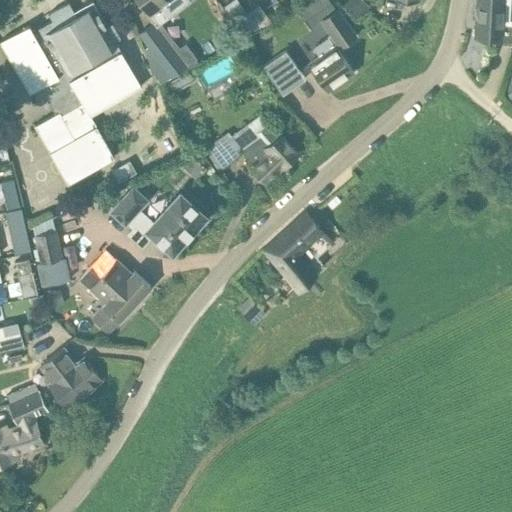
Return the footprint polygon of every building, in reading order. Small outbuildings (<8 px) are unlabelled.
[(101,15),(92,0),(91,0),(73,11),(68,1),(48,13),(51,19),(32,30),(29,24),(0,39),(0,42),(28,92),(33,90),(38,98),(45,94),(55,112),(34,124),(66,182),(114,156),(91,114),(141,85),(120,49),(120,48),(101,15)] [(140,0),(149,11),(150,11),(159,23),(167,16),(168,17),(190,0),(140,0)] [(312,23),(336,5),(332,0),(314,0),(302,9),(312,23)] [(369,6),(363,0),(347,0),(342,5),(356,19),(369,6)] [(511,0),(476,0),(474,36),(511,37),(511,0)] [(318,56),(309,63),(327,90),(353,72),(338,49),(357,35),(339,9),(338,8),(335,10),(320,20),(330,36),(329,37),(328,36),(312,47),(318,56)] [(152,21),(137,33),(155,55),(169,43),(152,21)] [(166,49),(153,57),(165,76),(178,68),(166,49)] [(283,93),(304,78),(285,50),(263,65),(283,93)] [(243,153),(253,166),(265,182),(296,155),(281,136),(280,136),(269,122),(261,113),(231,136),(227,131),(203,149),(219,171),(243,153)] [(111,169),(115,177),(118,182),(136,172),(129,159),(111,169)] [(133,187),(112,209),(125,221),(126,219),(134,226),(129,232),(142,244),(153,232),(172,250),(186,235),(185,234),(190,228),(191,229),(205,214),(180,191),(152,221),(137,207),(145,198),(133,187)] [(7,207),(19,205),(16,192),(4,195),(7,207)] [(319,253),(330,242),(333,239),(305,211),(263,249),(291,279),(309,262),(300,252),(300,251),(301,250),(308,241),(319,253)] [(56,228),(33,233),(39,262),(37,263),(42,285),(69,279),(64,256),(62,256),(56,228)] [(132,271),(116,256),(98,275),(89,267),(79,277),(89,286),(88,287),(104,302),(92,315),(108,330),(150,285),(133,269),(132,271)] [(239,308),(247,316),(257,305),(249,297),(239,308)] [(0,349),(23,344),(20,329),(5,333),(3,325),(0,325),(0,349)] [(51,382),(48,384),(65,406),(100,380),(84,357),(76,363),(63,345),(37,364),(51,382)] [(8,402),(38,389),(34,381),(5,394),(8,402)] [(38,389),(8,402),(7,403),(17,424),(8,426),(7,423),(0,425),(0,463),(19,457),(18,454),(18,453),(19,453),(44,444),(35,416),(48,409),(38,389)]
